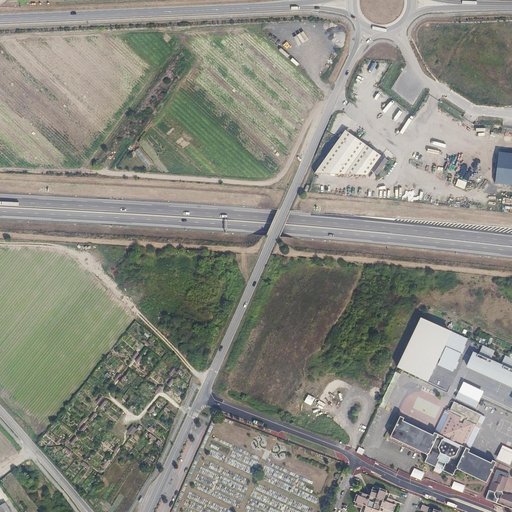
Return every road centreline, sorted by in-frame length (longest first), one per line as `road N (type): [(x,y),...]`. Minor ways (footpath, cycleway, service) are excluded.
road 1 (motorway): [(0,211),(511,251)]
road 2 (motorway): [(511,240),(0,202)]
road 3 (tertiary): [(201,398),(348,66)]
road 4 (track): [(511,194),(451,163),(387,146),(262,29)]
road 5 (secondary): [(0,20),(291,6)]
road 6 (track): [(208,382),(76,257),(47,245),(0,243)]
road 7 (unclassified): [(355,459),(201,398)]
road 8 (unclassified): [(511,114),(470,109),(427,81),(395,28)]
road 9 (unknown): [(299,179),(399,184),(400,164),(387,146)]
road 10 (unclassified): [(479,511),(355,459)]
road 11 (tertiary): [(87,511),(0,412)]
road 12 (tertiary): [(148,511),(201,398)]
